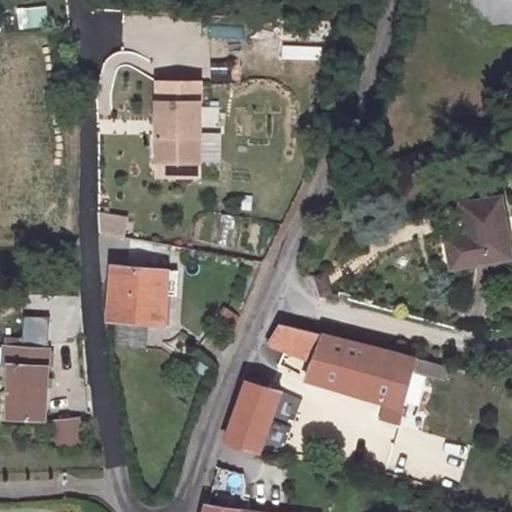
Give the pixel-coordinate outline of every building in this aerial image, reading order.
[(19,9),(20,27),(45,26),(44,9),(19,9)] [(196,160),(197,80),(155,80),(154,159),(196,160)] [(196,174),(196,160),(154,159),(153,173),(196,174)] [(455,267),(508,257),(497,198),(463,204),(470,238),(450,242),(455,267)] [(125,219),(98,212),(98,231),(121,236),(125,219)] [(229,246),(231,216),(213,215),(210,244),(229,246)] [(166,270),(112,264),(106,318),(160,324),(166,270)] [(325,274),(308,276),(312,298),(328,295),(325,274)] [(46,317),(47,337),(59,337),(59,317),(46,317)] [(277,323),(271,346),(301,353),(295,375),(304,377),(402,402),(414,357),(277,323)] [(43,418),(44,349),(2,349),(3,365),(8,366),(7,417),(43,418)] [(422,361),(419,375),(443,380),(446,367),(422,361)] [(224,440),(258,452),(279,391),(245,380),(224,440)] [(78,421),(55,421),(54,443),(77,444),(78,421)] [(257,511),(206,503),(204,511),(257,511)]
